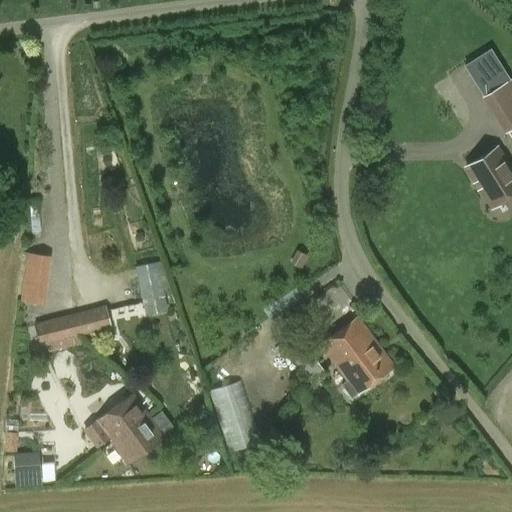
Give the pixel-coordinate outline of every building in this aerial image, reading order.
[(511,126),(511,85),(509,81),(484,97),(505,131),(511,126)] [(511,171),(496,148),(465,167),(492,209),(494,207),(503,221),(511,215),(511,171)] [(26,253),(20,301),(45,304),(50,256),(26,253)] [(135,267),(145,315),(168,310),(163,289),(167,288),(160,262),(135,267)] [(39,346),(46,344),(48,351),(75,344),(73,337),(88,333),(89,340),(109,335),(107,328),(110,327),(105,305),(33,324),(39,346)] [(357,316),(318,344),(346,382),(343,384),(352,397),(393,367),(357,316)] [(326,374),(300,337),(285,348),(311,384),(326,374)] [(258,443),(243,380),(212,388),(227,451),(258,443)] [(112,442),(147,416),(131,394),(84,429),(97,446),(109,437),(112,442)] [(163,436),(147,416),(112,442),(127,463),(163,436)] [(6,431),(4,451),(16,452),(18,433),(6,431)] [(15,479),(39,477),(37,454),(13,456),(15,479)]
